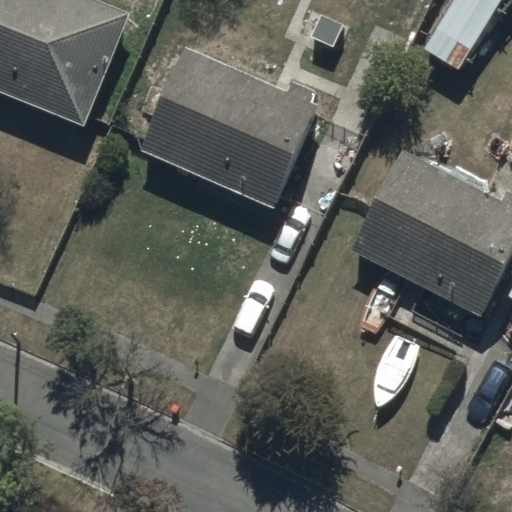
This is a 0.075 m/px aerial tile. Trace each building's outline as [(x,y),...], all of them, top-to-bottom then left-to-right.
[(0,0),(0,102),(85,134),(127,21),(72,0),(0,0)] [(511,0),(451,0),(419,56),(465,80),(497,21),(504,24),(511,7),(511,0)] [(193,56),(146,160),(277,220),(325,116),(193,56)] [(511,81),(489,125),(511,136),(511,81)] [(400,160),(353,253),(488,321),(511,273),(511,202),(505,199),(500,210),(400,160)] [(475,447),(436,424),(406,476),(444,499),(475,447)]
